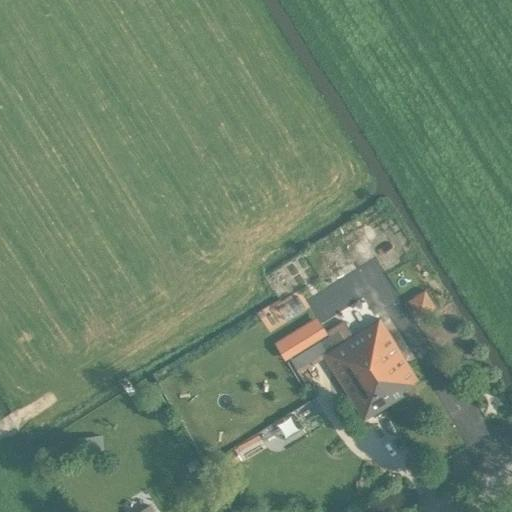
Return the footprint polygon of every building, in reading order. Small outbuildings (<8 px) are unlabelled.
[(329,250),(336,265),(349,259),(342,244),(329,250)] [(427,282),(433,292),(440,288),(433,278),(427,282)] [(322,353),(363,419),(389,403),(403,395),(400,391),(418,380),(401,353),(379,317),(376,319),(351,335),(344,339),(322,353)] [(258,433),(250,438),(253,443),(261,438),(258,433)] [(102,450),(101,435),(77,438),(78,453),(102,450)] [(209,463),(214,472),(232,461),(227,452),(209,463)]
